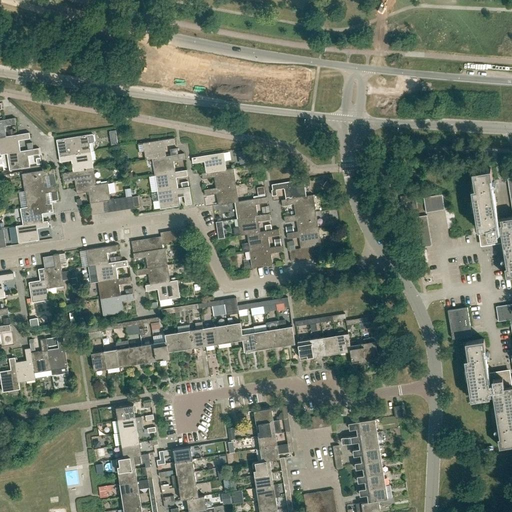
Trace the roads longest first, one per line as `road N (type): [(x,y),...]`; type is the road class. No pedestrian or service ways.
road 1 (residential): [(381,251),(360,265),(225,287),(194,217),(184,214),(0,254)]
road 2 (tertiary): [(0,73),(343,118)]
road 3 (tertiary): [(348,66),(258,54),(22,0)]
road 4 (unclassified): [(437,389),(417,303),(381,251)]
road 5 (tertiary): [(360,120),(511,129)]
road 6 (residential): [(292,383),(331,402),(437,389)]
road 7 (tertiary): [(511,81),(366,69)]
road 8 (residential): [(292,383),(298,430),(331,458),(340,511)]
road 9 (unclassified): [(431,511),(437,389)]
